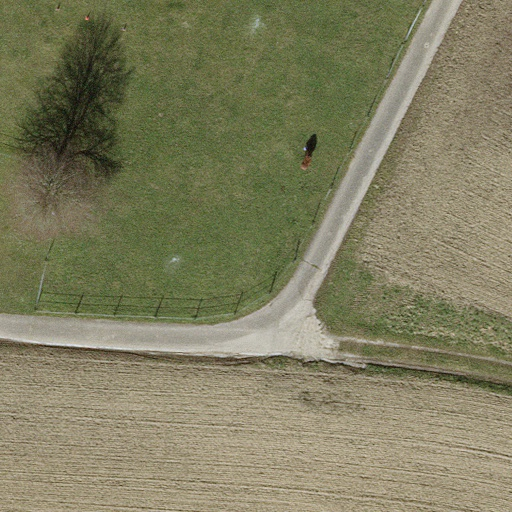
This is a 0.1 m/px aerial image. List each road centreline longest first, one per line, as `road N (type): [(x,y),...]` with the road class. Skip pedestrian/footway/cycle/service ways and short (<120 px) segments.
road 1 (track): [(278,342),(465,0)]
road 2 (track): [(0,323),(278,342)]
road 3 (track): [(511,369),(278,342)]
